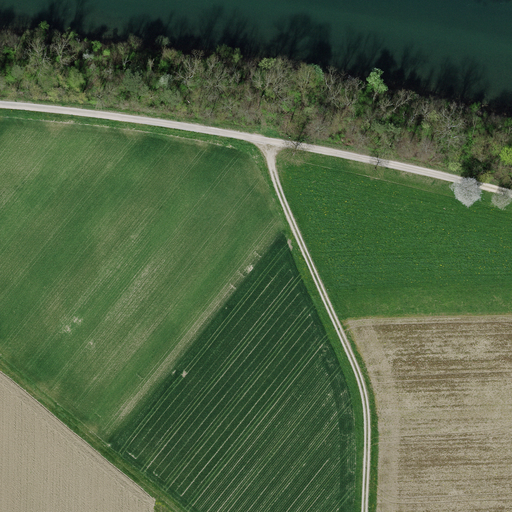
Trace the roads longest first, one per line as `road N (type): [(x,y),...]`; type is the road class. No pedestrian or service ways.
road 1 (track): [(511,192),(263,140),(0,103)]
road 2 (track): [(263,140),(364,402),(364,511)]
road 3 (track): [(0,364),(167,511)]
